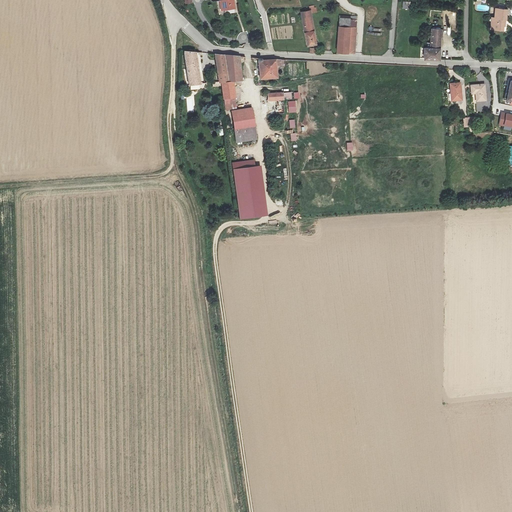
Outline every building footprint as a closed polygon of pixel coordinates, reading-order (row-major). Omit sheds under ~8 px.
[(221,13),(236,11),(235,3),(234,3),(233,0),(224,0),(225,0),(220,1),(221,13)] [(508,10),(497,10),(496,20),(495,19),(494,31),(505,32),(506,21),(507,21),(508,10)] [(317,45),(312,11),(302,12),(308,46),(317,45)] [(340,15),(339,27),(356,28),(357,17),(340,15)] [(354,53),(356,28),(339,27),(337,53),(354,53)] [(430,48),(441,48),(442,30),(431,29),(430,48)] [(441,59),(441,48),(430,48),(425,48),(425,58),(437,59),(441,59)] [(196,52),(184,51),(184,52),(189,86),(200,84),(196,52)] [(214,54),(219,75),(228,73),(224,55),(214,54)] [(220,82),(222,83),(233,82),(236,82),(237,86),(242,86),(242,82),(242,81),(239,56),(224,55),(228,73),(219,75),(220,82)] [(276,62),(276,59),(262,60),(262,59),(259,58),(259,60),(259,62),(258,62),(260,80),(278,78),(276,66),(281,66),(280,61),(276,62)] [(224,99),(236,98),(233,82),(222,83),(224,99)] [(460,83),(450,84),(452,101),(462,100),(460,83)] [(476,92),(477,100),(486,99),(485,83),(471,84),(472,92),(476,92)] [(283,100),(283,93),(268,94),(268,102),(283,100)] [(236,98),(224,99),(226,111),(232,110),(231,104),(236,103),(236,98)] [(484,112),(484,103),(476,103),(476,112),(484,112)] [(252,108),(232,111),(237,143),(257,140),(252,108)] [(511,114),(501,113),(499,126),(511,127),(511,114)] [(464,118),(464,127),(473,127),(472,118),(464,118)] [(233,163),(240,219),(267,215),(260,167),(255,167),(254,160),(233,163)]
